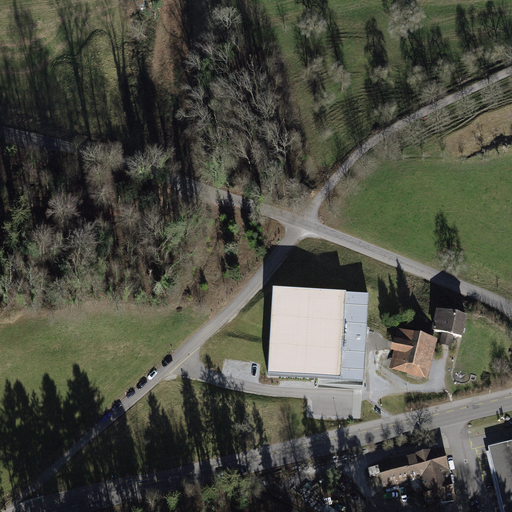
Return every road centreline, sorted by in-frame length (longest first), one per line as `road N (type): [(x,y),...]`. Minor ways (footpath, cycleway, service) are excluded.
road 1 (track): [(511,70),(368,144),(228,312),(46,476)]
road 2 (unclassified): [(0,124),(79,140),(511,311)]
road 3 (tertiary): [(511,401),(50,511)]
road 4 (track): [(178,357),(234,383),(287,391),(443,381)]
